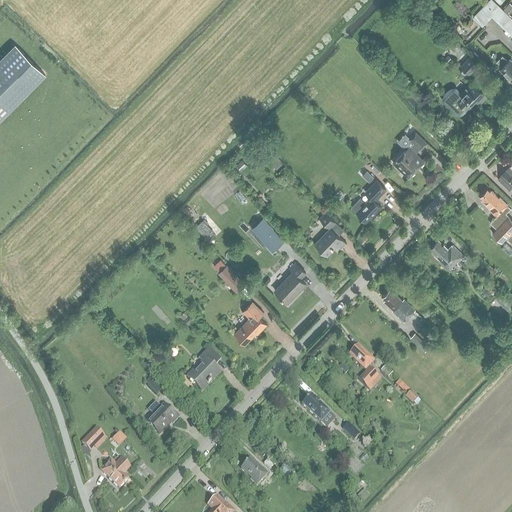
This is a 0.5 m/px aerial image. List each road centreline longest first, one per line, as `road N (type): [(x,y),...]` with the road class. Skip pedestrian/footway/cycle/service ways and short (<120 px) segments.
road 1 (tertiary): [(144,511),(511,127)]
road 2 (unclassified): [(89,511),(51,395),(0,310)]
